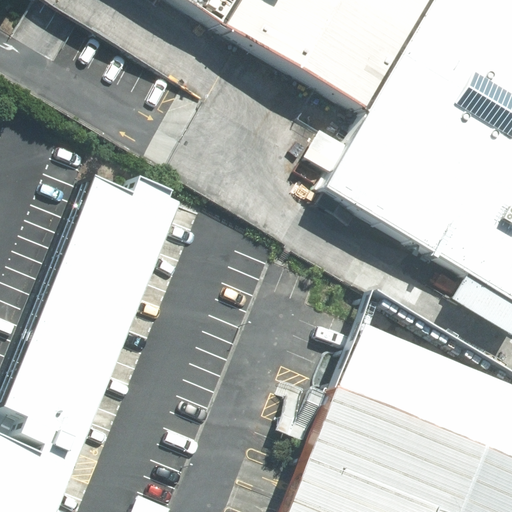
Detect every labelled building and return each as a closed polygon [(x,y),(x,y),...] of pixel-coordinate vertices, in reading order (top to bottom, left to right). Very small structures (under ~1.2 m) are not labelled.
[(123,0),(113,0),(100,20),(168,65),(185,40),(123,0)] [(511,0),(161,0),(354,113),(335,145),(311,131),(295,158),(317,171),(306,189),(454,277),(440,302),(500,337),(511,317),(511,371),(507,380),(511,383),(511,0)] [(0,511),(47,511),(177,205),(122,182),(115,200),(76,183),(0,363),(0,426),(31,439),(24,455),(0,444),(0,511)] [(511,511),(511,449),(396,403),(388,423),(339,404),(368,369),(332,350),(315,394),(310,392),(262,511),(511,511)] [(164,511),(165,511),(133,498),(127,511),(164,511)]
